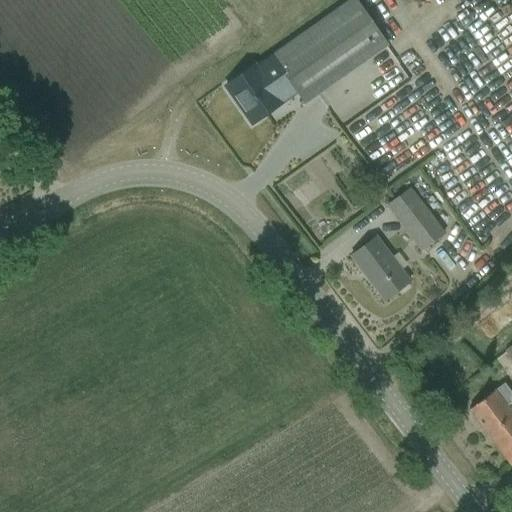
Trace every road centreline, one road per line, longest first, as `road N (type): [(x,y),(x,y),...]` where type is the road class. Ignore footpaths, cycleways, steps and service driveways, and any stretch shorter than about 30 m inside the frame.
road 1 (tertiary): [(0,242),(99,182),(170,176),(222,195),(257,229),(463,511)]
road 2 (unknown): [(329,105),(274,171),(247,220)]
